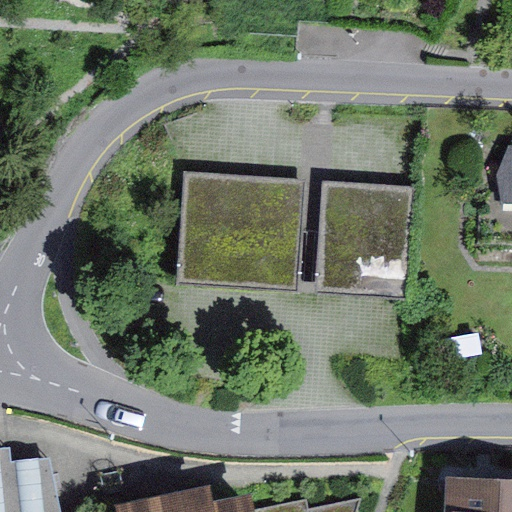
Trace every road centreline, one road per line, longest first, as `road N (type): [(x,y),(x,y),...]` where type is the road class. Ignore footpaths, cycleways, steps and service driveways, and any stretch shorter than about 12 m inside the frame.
road 1 (residential): [(0,356),(79,165),(115,124),(164,91),(257,78),(511,86)]
road 2 (residential): [(511,424),(266,435),(179,428),(0,357)]
